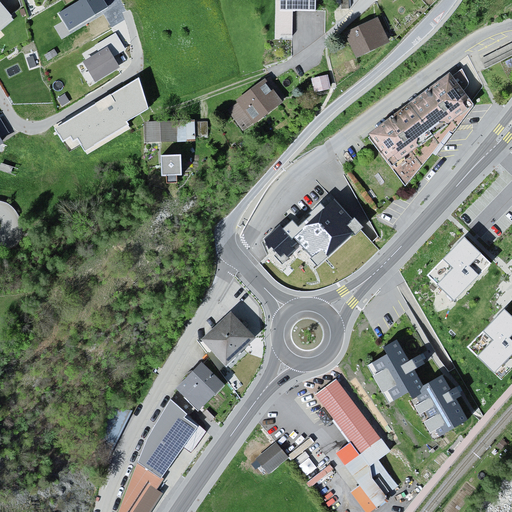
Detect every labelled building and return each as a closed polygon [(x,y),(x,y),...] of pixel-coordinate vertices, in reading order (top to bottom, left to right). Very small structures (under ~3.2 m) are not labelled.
[(72,30),(110,7),(105,0),(80,0),(61,12),(72,30)] [(317,0),(279,0),(280,10),(317,10),(317,0)] [(0,31),(15,19),(0,1),(0,31)] [(392,41),(380,17),(345,34),(357,58),(392,41)] [(108,48),(84,63),(98,85),(122,70),(108,48)] [(330,76),(312,79),(315,95),(332,92),(330,76)] [(450,76),(369,133),(406,188),(474,104),(450,76)] [(135,81),(54,127),(63,142),(70,138),(72,142),(78,139),(88,155),(132,129),(128,123),(151,110),(135,81)] [(284,106),(267,81),(237,102),(254,127),(284,106)] [(210,120),(145,121),(146,146),(210,145),(210,120)] [(183,155),(163,156),(164,176),(183,175),(183,155)] [(323,188),(262,246),(281,265),(296,251),(315,271),(361,227),(323,188)] [(463,238),(428,275),(455,300),(490,263),(463,238)] [(511,313),(504,306),(464,348),(493,376),(511,356),(511,313)] [(257,337),(232,310),(202,339),(227,365),(257,337)] [(423,386),(397,340),(363,359),(389,405),(423,386)] [(203,360),(175,387),(198,411),(226,384),(203,360)] [(468,422),(442,376),(409,395),(435,441),(468,422)] [(392,452),(336,380),(315,396),(351,442),(371,468),(392,452)] [(114,445),(133,412),(119,404),(99,437),(114,445)] [(198,425),(167,404),(152,431),(139,463),(162,476),(198,425)] [(307,432),(284,449),(291,459),(314,442),(307,432)] [(351,442),(337,453),(362,485),(352,492),(366,511),(373,511),(389,499),(373,478),(371,468),(351,442)] [(288,459),(275,444),(257,459),(270,474),(288,459)] [(118,511),(143,511),(165,481),(137,464),(118,511)]
